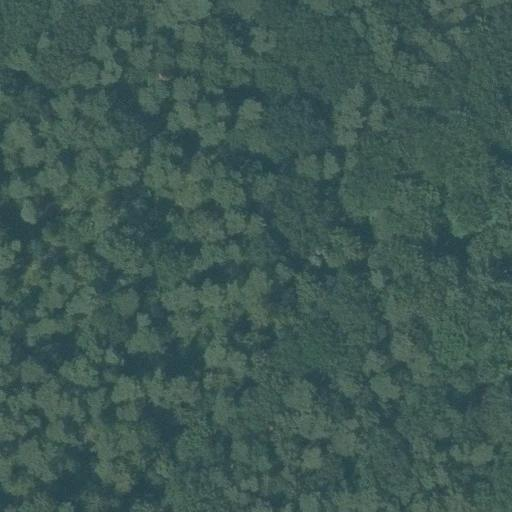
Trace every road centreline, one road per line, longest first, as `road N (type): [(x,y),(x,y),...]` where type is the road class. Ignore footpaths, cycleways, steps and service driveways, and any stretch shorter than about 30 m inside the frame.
road 1 (track): [(511,285),(400,232),(0,108)]
road 2 (track): [(511,421),(481,274)]
